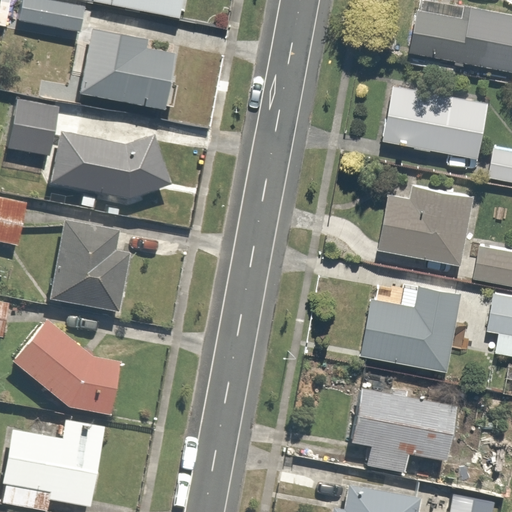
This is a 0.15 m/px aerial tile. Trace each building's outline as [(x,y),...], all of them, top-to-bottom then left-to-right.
[(84,1),(79,0),(12,0),(10,19),(80,29),(84,1)] [(111,0),(179,11),(181,0),(111,0)] [(511,11),(440,0),(415,0),(407,54),(511,70),(511,11)] [(159,113),(171,53),(139,47),(139,37),(84,26),(71,96),(159,113)] [(387,80),(378,138),(478,157),(487,99),(387,80)] [(56,100),(12,93),(3,146),(47,154),(56,100)] [(166,183),(149,133),(120,144),(53,130),(42,183),(121,199),(166,183)] [(511,142),(491,140),(487,175),(511,178),(511,142)] [(472,198),(407,181),(406,194),(383,191),(374,244),(459,263),(472,198)] [(24,198),(0,192),(0,239),(14,243),(24,198)] [(111,232),(58,220),(40,298),(113,314),(127,253),(108,248),(111,232)] [(511,250),(477,242),(470,272),(511,281),(511,250)] [(511,287),(491,284),(485,325),(495,327),(491,351),(511,354),(511,287)] [(457,291),(413,285),(409,303),(368,295),(359,354),(447,369),(457,291)] [(25,325),(28,300),(0,296),(0,329),(0,330),(1,321),(25,325)] [(89,354),(40,314),(5,357),(64,405),(106,413),(117,360),(89,354)] [(451,406),(353,388),(345,440),(368,445),(364,465),(401,472),(404,452),(439,461),(451,406)] [(84,506),(99,426),(59,419),(56,437),(9,429),(0,477),(0,504),(44,511),(45,511),(48,499),(84,506)] [(415,511),(417,503),(418,496),(343,480),(336,507),(327,502),(324,511),(415,511)] [(491,511),(494,495),(445,488),(441,511),(491,511)]
